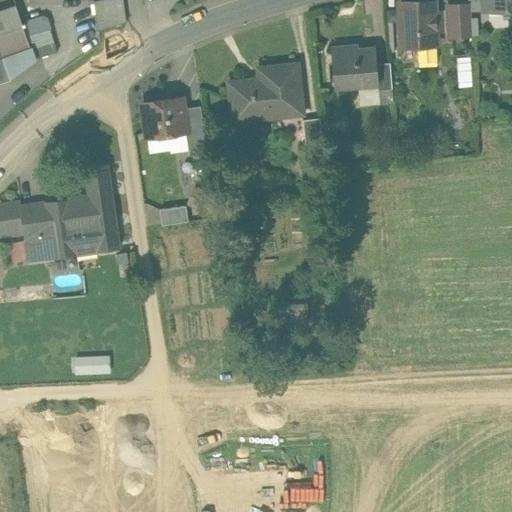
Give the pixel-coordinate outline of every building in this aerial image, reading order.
[(123,0),(98,0),(94,1),(98,30),(127,22),(123,0)] [(511,0),(470,0),(471,4),(484,4),(484,11),(511,9),(511,0)] [(428,1),(404,2),(405,24),(400,24),(401,46),(437,44),(436,30),(442,29),(441,13),(429,13),(428,1)] [(471,4),(447,5),(449,36),(472,35),(471,4)] [(0,58),(3,57),(31,47),(27,36),(23,26),(26,25),(25,23),(23,24),(16,5),(0,10),(0,58)] [(50,28),(27,36),(31,47),(54,39),(50,28)] [(54,39),(31,47),(34,59),(57,51),(54,39)] [(375,47),(346,49),(346,46),(331,47),(333,64),(334,64),(336,87),(337,87),(337,82),(358,81),(360,104),(380,103),(379,90),(376,63),(375,47)] [(469,54),(456,54),(457,83),(470,82),(469,54)] [(0,58),(0,82),(11,79),(3,57),(0,58)] [(393,88),(390,62),(376,63),(379,90),(393,88)] [(298,63),(227,72),(233,121),(304,113),(298,63)] [(394,102),(393,88),(379,90),(380,103),(394,102)] [(182,98),(143,103),(148,137),(186,131),(187,131),(184,111),(182,98)] [(201,108),(184,111),(187,131),(186,131),(189,150),(208,147),(201,106),(200,106),(201,108)] [(320,117),(303,119),(306,146),(323,144),(320,117)] [(90,202),(70,204),(69,199),(21,205),(22,214),(25,232),(29,260),(120,248),(108,164),(85,168),(90,202)] [(184,205),(160,209),(163,225),(186,221),(184,205)] [(22,214),(0,217),(0,229),(1,236),(25,232),(22,214)]
